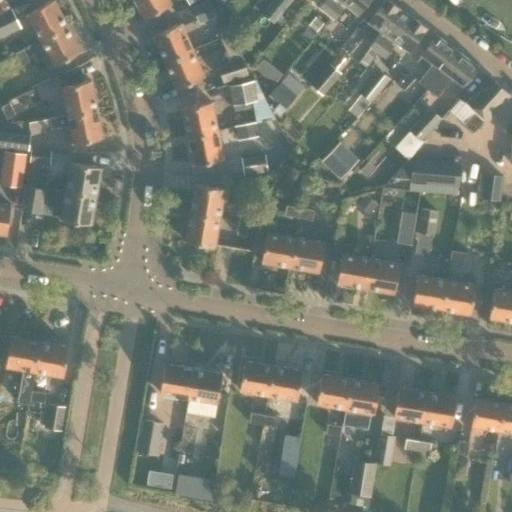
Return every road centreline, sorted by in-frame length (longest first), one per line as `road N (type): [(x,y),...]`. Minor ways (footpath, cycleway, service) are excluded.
road 1 (residential): [(511,355),(123,289)]
road 2 (residential): [(123,289),(143,177),(139,122),(92,0)]
road 3 (residential): [(511,77),(404,0)]
road 4 (residential): [(123,289),(0,272)]
